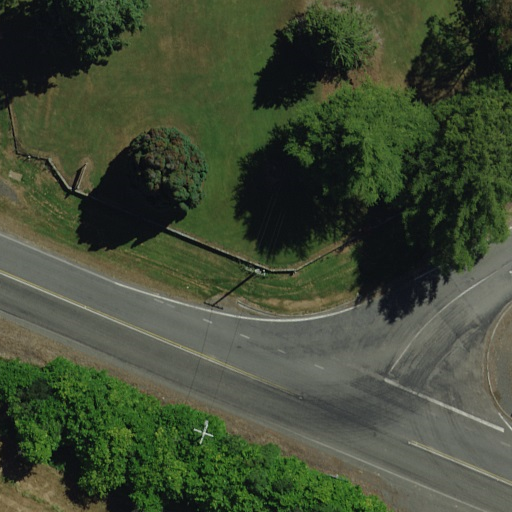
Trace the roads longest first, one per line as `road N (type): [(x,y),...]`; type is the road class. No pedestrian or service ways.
road 1 (primary): [(370,426),(0,271)]
road 2 (unclassified): [(370,426),(386,379),(415,338),(445,305),(511,262)]
road 3 (primary): [(511,485),(370,426)]
